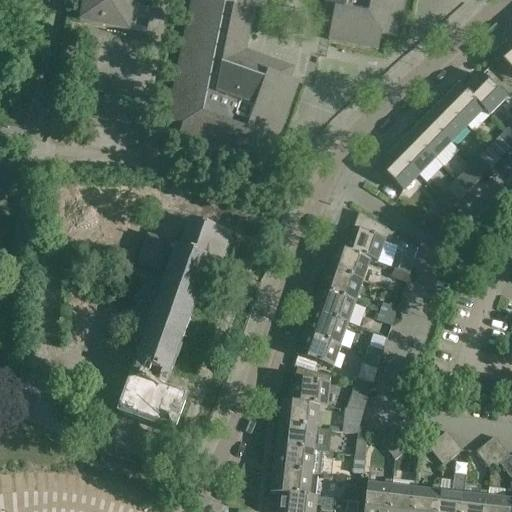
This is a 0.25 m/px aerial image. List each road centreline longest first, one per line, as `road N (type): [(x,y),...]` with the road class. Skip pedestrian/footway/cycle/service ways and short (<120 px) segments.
road 1 (residential): [(197,511),(258,373),(326,174)]
road 2 (residential): [(326,174),(349,137),(511,0)]
road 3 (residential): [(440,243),(326,174)]
